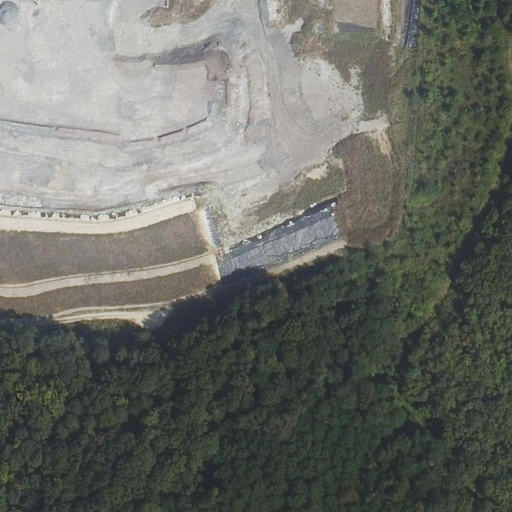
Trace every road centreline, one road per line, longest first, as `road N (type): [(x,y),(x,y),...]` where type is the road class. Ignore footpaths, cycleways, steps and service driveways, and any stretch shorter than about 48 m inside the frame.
road 1 (track): [(499,511),(399,387),(403,355),(494,193),(511,109)]
road 2 (track): [(129,0),(130,33),(148,41),(199,32),(221,15),(247,18),(291,127),(311,135),(330,127)]
road 3 (track): [(0,42),(54,78),(128,78)]
